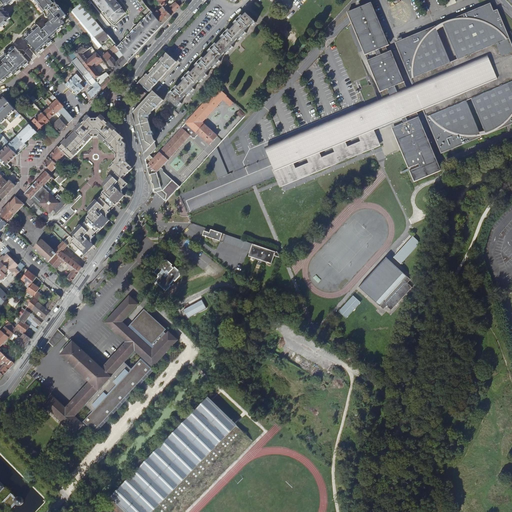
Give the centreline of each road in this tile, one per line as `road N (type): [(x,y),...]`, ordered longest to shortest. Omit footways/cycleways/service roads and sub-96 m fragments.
road 1 (unclassified): [(70,299),(137,200),(125,113),(130,85)]
road 2 (residential): [(84,113),(42,159),(27,164),(0,209)]
